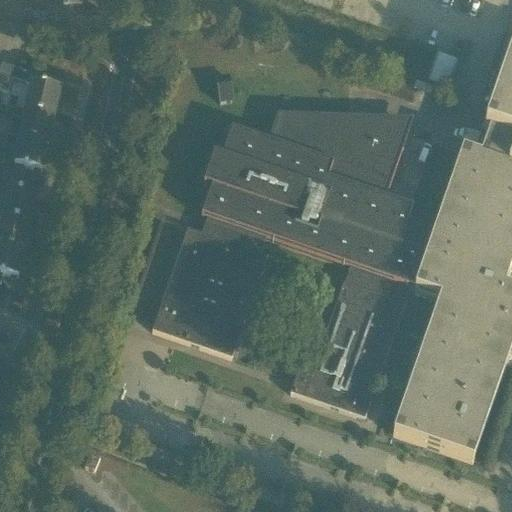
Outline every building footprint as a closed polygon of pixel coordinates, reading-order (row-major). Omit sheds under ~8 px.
[(511,52),(483,134),(489,136),(480,161),(462,155),(433,234),(433,235),(407,226),(412,212),(385,202),(402,152),(398,151),(399,146),(404,148),(413,123),(277,118),(267,146),(231,133),(221,161),(213,159),(203,189),(211,192),(201,220),(206,222),(201,238),(187,233),(151,335),(231,362),(266,260),(259,258),(265,242),(349,272),(344,287),(343,287),(326,335),(313,330),(290,397),(364,422),(404,308),(402,307),(407,291),(440,303),(392,439),(472,466),(510,357),(511,358),(511,52)] [(433,54),(426,82),(448,87),(455,59),(433,54)] [(2,66),(0,71),(0,92),(7,94),(15,70),(2,66)] [(32,87),(26,114),(53,120),(59,92),(44,89),(45,88),(42,88),(44,78),(29,75),(27,85),(32,87)] [(229,79),(215,81),(219,107),(233,105),(229,79)] [(47,146),(53,120),(26,114),(20,140),(47,146)] [(1,168),(0,172),(0,177),(22,183),(24,170),(27,170),(41,173),(47,146),(20,140),(13,171),(1,168)] [(22,183),(0,177),(0,220),(2,221),(29,227),(35,199),(21,196),(21,195),(19,195),(22,183)] [(2,221),(0,230),(0,248),(23,253),(29,227),(2,221)] [(17,280),(23,253),(0,248),(0,286),(2,278),(3,278),(3,277),(17,280)] [(94,474),(100,461),(90,457),(84,470),(94,474)]
